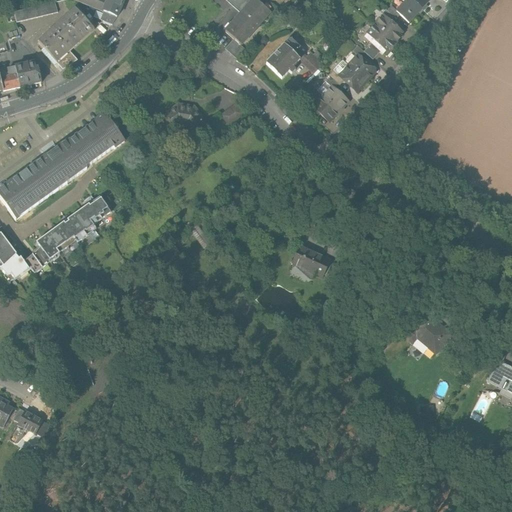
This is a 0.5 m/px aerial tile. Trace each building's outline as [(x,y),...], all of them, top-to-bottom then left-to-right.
[(72,0),(104,13),(117,18),(124,0),(72,0)] [(226,0),(242,13),(225,32),(233,39),(225,49),(237,60),(245,50),(240,46),(269,13),(254,0),(226,0)] [(408,0),(397,13),(396,13),(400,16),(408,24),(421,10),(410,0),(408,0)] [(410,0),(421,10),(429,0),(410,0)] [(55,3),(14,14),(17,23),(58,12),(55,3)] [(397,13),(391,7),(387,12),(394,19),(396,20),(400,16),(396,13),(397,13)] [(76,11),(38,43),(44,50),(42,52),(54,66),(57,64),(70,53),(68,51),(92,29),(76,11)] [(387,12),(385,11),(381,15),(383,17),(390,23),(394,19),(387,12)] [(117,18),(104,13),(101,20),(112,25),(117,18)] [(390,23),(383,17),(375,26),(395,44),(401,38),(400,37),(402,34),(390,23)] [(395,44),(375,26),(367,35),(378,46),(376,48),(380,52),(382,49),(386,52),(388,49),(389,51),(395,44)] [(288,42),(284,46),(266,65),(281,79),(289,72),(291,74),(295,71),(292,68),(303,56),(297,50),(298,49),(291,42),(291,41),(288,41),(288,42)] [(372,44),(363,53),(368,57),(372,61),(380,52),(376,48),(372,44)] [(363,53),(357,47),(352,53),(357,57),(357,56),(364,62),(368,57),(363,53)] [(70,53),(57,64),(62,71),(77,61),(70,53)] [(364,62),(357,56),(357,57),(348,67),(366,83),(371,77),(369,75),(373,71),(364,62)] [(348,67),(342,62),(333,72),(344,82),(354,92),(358,87),(360,89),(366,83),(348,67)] [(37,64),(15,69),(16,73),(17,76),(18,76),(21,88),(41,83),(37,64)] [(344,82),(333,72),(328,77),(329,78),(330,78),(339,87),(344,82)] [(6,79),(1,80),(4,92),(21,88),(18,76),(17,76),(16,73),(5,75),(6,79)] [(339,87),(330,78),(329,78),(325,83),(331,88),(339,95),(343,90),(339,87)] [(339,95),(331,88),(322,98),(338,113),(348,103),(339,95)] [(338,113),(322,98),(313,108),(313,109),(320,115),(329,123),(338,113)] [(320,115),(313,109),(313,108),(307,103),(303,108),(316,120),(320,115)] [(178,105),(160,118),(165,125),(169,123),(174,129),(180,125),(186,126),(193,136),(207,125),(194,108),(189,111),(181,110),(178,105)] [(236,105),(221,116),(229,125),(244,114),(236,105)] [(67,143),(6,187),(0,190),(0,200),(15,221),(46,199),(47,199),(66,184),(75,177),(76,177),(86,170),(85,169),(113,148),(114,149),(124,142),(105,115),(95,123),(95,124),(68,144),(67,143)] [(0,268),(1,269),(0,269),(8,278),(11,275),(15,281),(30,269),(35,275),(48,265),(47,264),(50,262),(51,263),(61,256),(58,253),(61,251),(62,252),(68,248),(67,246),(70,244),(71,246),(77,242),(78,243),(89,235),(88,233),(95,228),(93,226),(111,213),(99,197),(90,205),(91,206),(90,207),(89,205),(67,221),(69,223),(65,225),(64,223),(36,244),(40,249),(24,264),(20,259),(18,260),(16,257),(16,256),(1,235),(0,235),(0,268)] [(304,227),(293,221),(285,238),(297,243),(304,227)] [(192,224),(191,222),(188,225),(189,226),(187,227),(190,231),(197,226),(197,225),(194,222),(192,224)] [(197,226),(190,231),(204,248),(210,244),(197,226)] [(330,261),(299,247),(291,265),(322,279),(330,261)] [(65,268),(54,277),(62,286),(72,277),(65,268)] [(433,319),(425,313),(404,338),(412,344),(422,351),(424,352),(427,351),(430,347),(437,353),(451,336),(432,320),(433,319)] [(463,328),(452,342),(462,350),(473,336),(463,328)] [(509,348),(498,343),(492,354),(503,360),(509,348)] [(511,370),(497,362),(488,381),(505,390),(506,386),(511,389),(511,370)] [(17,372),(8,367),(6,371),(14,376),(17,372)] [(0,399),(0,427),(3,429),(13,411),(5,406),(7,403),(0,399)] [(20,410),(14,421),(19,424),(25,413),(20,410)] [(43,422),(25,413),(19,424),(16,430),(9,442),(15,445),(16,446),(17,446),(19,445),(31,432),(36,435),(37,434),(43,423),(43,422)] [(43,423),(37,434),(44,438),(49,426),(43,423)]
